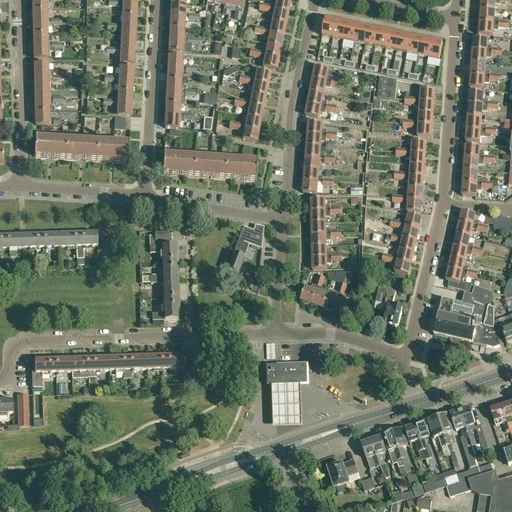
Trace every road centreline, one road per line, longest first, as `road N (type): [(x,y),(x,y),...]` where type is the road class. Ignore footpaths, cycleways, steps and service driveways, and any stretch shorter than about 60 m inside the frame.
road 1 (residential): [(404,358),(441,203),(455,18)]
road 2 (residential): [(276,333),(16,342),(0,384)]
road 3 (residential): [(284,221),(288,128),(316,0)]
road 4 (unclassified): [(147,197),(159,0)]
road 5 (secondary): [(101,511),(280,449)]
road 6 (unclassified): [(22,187),(17,0)]
road 7 (secondary): [(280,449),(417,405)]
road 8 (residential): [(284,221),(147,197)]
road 9 (residential): [(404,358),(341,335),(276,333)]
road 10 (unclassified): [(147,197),(22,187)]
